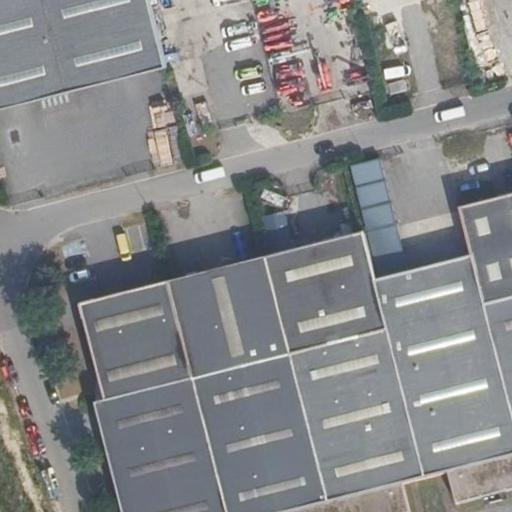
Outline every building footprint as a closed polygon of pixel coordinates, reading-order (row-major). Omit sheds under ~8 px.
[(0,0),(0,108),(30,101),(130,75),(166,66),(149,0),(0,0)] [(137,100),(130,75),(30,101),(36,125),(62,120),(137,100)] [(381,163),(352,166),(360,235),(389,232),(381,163)] [(511,197),(462,210),(474,258),(373,283),(361,236),(272,258),(169,284),(194,381),(106,403),(96,406),(122,511),(410,511),(403,485),(449,473),(457,504),(511,490),(511,197)] [(83,306),(106,403),(194,381),(169,284),(83,306)]
